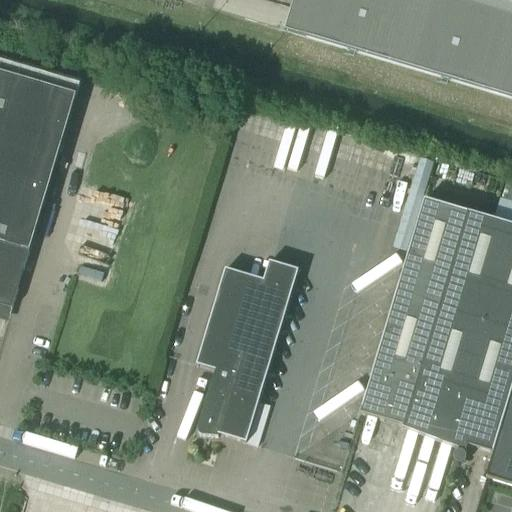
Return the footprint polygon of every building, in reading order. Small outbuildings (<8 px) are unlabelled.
[(511,0),(294,0),(286,28),(511,94),(511,0)] [(0,306),(14,311),(78,96),(0,73),(0,306)] [(469,447),(495,454),(511,397),(511,228),(425,202),(360,414),(461,444),(459,453),(457,455),(455,458),(455,461),(456,464),(459,466),(462,466),(465,464),(467,461),(467,458),(466,455),(469,447)] [(216,372),(198,430),(198,432),(198,434),(199,435),(201,436),(202,437),(204,438),(219,439),(219,438),(218,438),(219,436),(224,438),(247,445),(299,272),(270,263),(264,283),(226,271),(197,367),(216,372)] [(511,397),(495,454),(488,477),(511,484),(511,397)]
